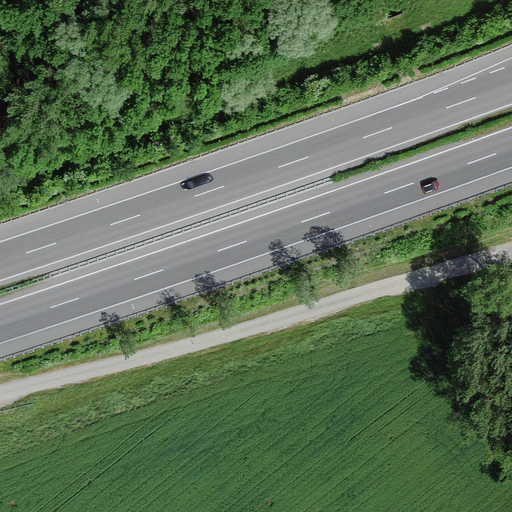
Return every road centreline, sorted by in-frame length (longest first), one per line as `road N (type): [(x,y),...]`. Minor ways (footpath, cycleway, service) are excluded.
road 1 (motorway): [(511,84),(0,261)]
road 2 (motorway): [(0,323),(511,147)]
road 3 (track): [(511,247),(280,319),(0,392)]
